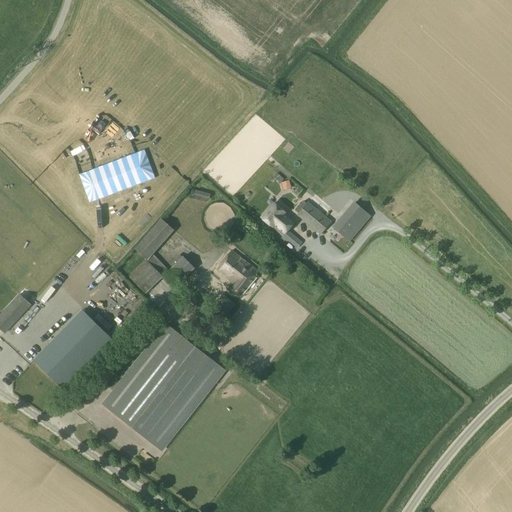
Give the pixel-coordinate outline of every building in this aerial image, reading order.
[(285,190),(293,187),(290,179),(282,182),(285,190)] [(194,198),(209,200),(210,192),(196,190),(194,198)] [(331,222),(308,202),(306,204),(303,201),(295,211),(298,214),(297,215),(321,235),(331,222)] [(262,218),(297,249),(302,243),(288,231),(296,222),(275,203),(262,218)] [(349,241),(370,217),(355,203),(333,228),(349,241)] [(127,276),(145,294),(163,276),(175,288),(195,269),(183,256),(169,271),(153,255),(174,231),(161,220),(135,249),(145,258),(127,276)] [(231,290),(239,296),(260,272),(233,250),(217,268),(236,284),(231,290)] [(0,314),(0,329),(5,333),(31,305),(19,294),(18,295),(11,303),(0,314)] [(215,311),(224,318),(235,304),(226,297),(215,311)] [(35,361),(64,388),(112,337),(82,309),(35,361)] [(105,406),(161,450),(223,370),(167,326),(105,406)]
